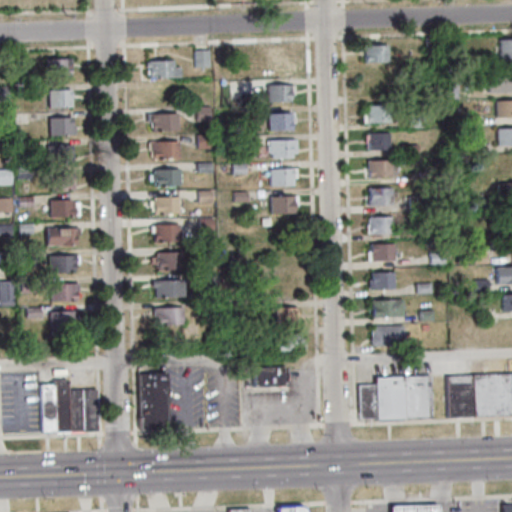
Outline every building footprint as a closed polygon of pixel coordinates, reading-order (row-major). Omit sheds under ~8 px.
[(452,37),(452,51),(441,51),(441,38),(452,37)] [(434,38),(435,51),(425,51),(425,38),(434,38)] [(511,61),(499,61),(498,39),(511,39),(511,61)] [(363,45),(385,44),(386,61),(364,62),(363,45)] [(207,50),(207,66),(193,67),(193,51),(207,50)] [(0,52),(0,67),(9,67),(8,52),(0,52)] [(287,55),(288,74),(270,75),(269,56),(287,55)] [(70,58),(45,58),(45,75),(70,75),(70,58)] [(178,77),(148,79),(148,68),(145,69),(145,63),(171,62),(172,68),(178,68),(178,77)] [(485,83),(491,83),(491,74),(511,72),(511,91),(486,93),(485,83)] [(0,84),(0,97),(9,97),(8,84),(0,84)] [(293,85),(293,94),(288,94),(288,100),(266,101),(266,85),(293,85)] [(71,106),(71,89),(47,89),(47,106),(71,106)] [(511,99),(511,116),(494,117),(493,100),(511,99)] [(387,105),(388,121),(364,122),(363,106),(387,105)] [(194,106),(207,106),(207,121),(195,121),(194,106)] [(8,113),(0,113),(0,124),(8,124),(8,113)] [(145,115),(175,113),(176,129),(150,131),(150,123),(145,123),(145,115)] [(292,113),(293,126),(289,126),(289,130),(266,131),(265,114),(292,113)] [(421,113),(421,127),(407,128),(407,114),(421,113)] [(478,115),(478,123),(462,124),(462,115),(478,115)] [(47,116),(47,134),(73,134),(73,116),(47,116)] [(511,144),(495,145),(494,129),(511,127),(511,144)] [(366,134),(386,133),(387,149),(367,150),(366,134)] [(207,135),(208,148),(196,149),(195,136),(207,135)] [(234,137),(235,152),(221,153),(220,138),(234,137)] [(10,140),(0,139),(0,156),(9,157),(10,140)] [(294,140),(294,154),(290,154),(290,158),(269,159),(269,155),(266,155),(266,141),(294,140)] [(148,143),(177,141),(177,157),(151,159),(151,151),(148,151),(148,143)] [(479,153),(464,154),(463,143),(478,142),(479,153)] [(47,144),(47,161),(72,161),(72,144),(47,144)] [(401,145),(415,145),(415,153),(401,154),(401,145)] [(388,160),(389,176),(363,177),(363,169),(366,169),(366,161),(388,160)] [(196,173),(195,163),(209,162),(209,172),(196,173)] [(230,165),(243,164),(243,174),(231,175),(230,165)] [(152,169),(177,167),(178,185),(153,186),(153,182),(151,182),(151,175),(153,175),(152,169)] [(0,181),(10,181),(9,168),(0,168),(0,181)] [(30,168),(15,168),(16,182),(30,181),(30,168)] [(267,169),(294,168),(294,179),(291,179),(291,185),(268,186),(267,169)] [(47,171),(47,189),(74,189),(74,171),(47,171)] [(431,183),(419,184),(418,172),(430,171),(431,183)] [(495,184),(511,183),(511,199),(502,200),(502,195),(496,196),(495,184)] [(367,189),(389,188),(390,203),(367,204),(367,189)] [(209,191),(210,200),(197,201),(196,191),(209,191)] [(245,201),(232,201),(231,192),(244,191),(245,201)] [(17,195),(18,213),(33,212),(32,194),(17,195)] [(406,196),(421,195),(422,210),(407,211),(406,196)] [(295,196),(296,206),(291,206),(291,213),(269,214),(268,197),(295,196)] [(0,210),(10,210),(10,197),(0,197),(0,210)] [(176,197),(177,214),(151,215),(151,201),(152,201),(152,198),(176,197)] [(470,198),(484,197),(485,207),(470,208),(470,198)] [(78,198),(48,198),(48,215),(78,215),(78,198)] [(389,216),(390,233),(365,234),(364,226),(368,225),(367,217),(389,216)] [(198,220),(209,219),(210,230),(198,231),(198,220)] [(17,223),(18,234),(31,233),(31,222),(17,223)] [(0,223),(0,233),(11,233),(10,223),(0,223)] [(178,242),(153,243),(152,226),(177,225),(178,242)] [(418,238),(417,227),(433,226),(433,238),(418,238)] [(45,227),(45,244),(79,244),(79,227),(45,227)] [(489,241),(511,239),(511,255),(498,257),(498,248),(489,248),(489,241)] [(390,243),(391,260),(366,261),(366,253),(369,253),(368,245),(390,243)] [(0,250),(0,262),(12,262),(12,250),(0,250)] [(18,252),(19,264),(34,263),(34,251),(18,252)] [(156,253),(179,252),(179,270),(156,271),(156,253)] [(442,264),(428,265),(427,253),(442,252),(442,264)] [(48,270),(78,270),(78,254),(48,254),(48,270)] [(484,263),(471,264),(470,254),(483,254),(484,263)] [(511,283),(494,285),(493,268),(511,266),(511,283)] [(369,272),(390,271),(391,288),(367,289),(366,281),(370,281),(369,272)] [(197,273),(212,272),(213,282),(197,283),(197,273)] [(19,279),(19,290),(35,290),(34,278),(19,279)] [(150,281),(179,280),(180,296),(153,296),(153,287),(151,287),(150,281)] [(485,291),(473,292),(472,280),(485,280),(485,291)] [(0,305),(14,305),(14,281),(0,281),(0,305)] [(49,299),(78,299),(78,283),(49,283),(49,299)] [(414,284),(427,283),(428,293),(415,294),(414,284)] [(511,310),(501,311),(500,295),(511,294),(511,310)] [(398,299),(399,316),(372,317),(371,301),(398,299)] [(201,311),(200,301),(215,300),(216,310),(201,311)] [(26,306),(26,317),(40,317),(40,306),(26,306)] [(294,306),(295,323),(274,324),(273,307),(294,306)] [(152,309),(180,308),(181,323),(155,324),(154,316),(152,316),(152,309)] [(48,328),(69,328),(69,310),(48,310),(48,328)] [(417,311),(430,310),(431,321),(418,321),(417,311)] [(400,325),(401,342),(369,344),(368,337),(370,337),(369,327),(400,325)] [(273,351),(273,342),(280,341),(280,335),(298,334),(299,340),(303,340),(303,350),(273,351)] [(251,368),(251,388),(284,387),(283,367),(251,368)] [(138,429),(167,428),(166,386),(162,386),(162,372),(136,373),(138,429)] [(508,415),(471,416),(470,375),(507,374),(508,415)] [(373,376),(374,384),(357,385),(358,420),(430,418),(429,375),(373,376)] [(471,416),(445,417),(443,376),(470,375),(471,416)] [(52,382),(65,381),(65,391),(66,433),(53,433),(52,382)] [(37,385),(39,434),(53,433),(52,385),(37,385)] [(65,391),(79,390),(80,432),(66,433),(65,391)] [(80,432),(95,432),(94,390),(79,390),(80,432)]
